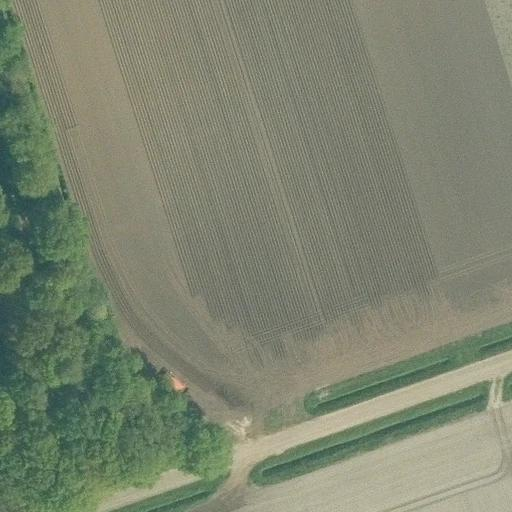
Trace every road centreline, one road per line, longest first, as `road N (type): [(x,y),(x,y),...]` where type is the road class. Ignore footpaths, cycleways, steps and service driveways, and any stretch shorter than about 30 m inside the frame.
road 1 (unclassified): [(511,358),(65,511)]
road 2 (track): [(0,143),(34,280),(28,314),(0,349)]
